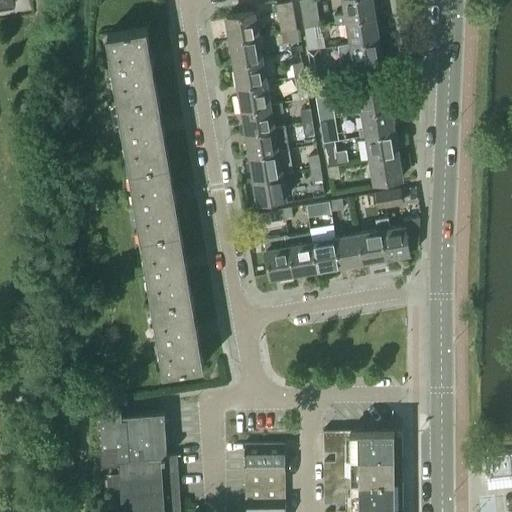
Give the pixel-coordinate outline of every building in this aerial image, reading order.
[(281,31),(286,30),(296,28),(291,0),(290,0),(276,3),(281,31)] [(298,0),(304,26),(314,25),(320,24),(315,0),(298,0)] [(343,0),(345,11),(336,12),(338,21),(346,19),(375,14),(372,0),(343,0)] [(254,11),(226,16),(230,39),(258,34),(254,11)] [(375,14),(346,19),(350,42),(379,37),(375,14)] [(304,26),(308,49),(318,48),(314,25),(304,26)] [(118,101),(158,94),(146,27),(107,33),(118,101)] [(296,28),(286,30),(288,42),(298,40),(296,28)] [(258,34),(230,39),(234,62),(262,57),(258,34)] [(379,37),(350,42),(354,65),(383,61),(379,37)] [(318,48),(308,49),(310,63),(320,62),(318,48)] [(262,57),(234,62),(238,85),(266,80),(262,57)] [(288,77),(294,76),(305,74),(303,61),(286,65),(288,77)] [(383,61),(354,65),(358,89),(387,84),(383,61)] [(305,74),(294,76),(297,89),(308,87),(305,74)] [(266,80),(238,85),(242,108),(270,103),(266,80)] [(316,96),(326,94),(324,82),(314,83),(316,96)] [(387,84),(358,89),(362,112),(391,107),(387,84)] [(130,168),(169,161),(158,94),(118,101),(130,168)] [(330,117),(330,118),(334,117),(332,104),(328,104),(326,94),(316,96),(320,119),(330,117)] [(270,103),(242,108),(246,132),(274,127),(272,113),(283,111),(281,102),(270,103)] [(303,122),(312,120),(310,107),(300,109),(303,122)] [(365,126),(359,127),(360,136),(366,135),(395,130),(391,107),(362,112),(365,126)] [(334,140),(330,118),(330,117),(320,119),(324,142),(334,140)] [(312,120),(303,122),(305,135),(314,134),(312,120)] [(274,127),(246,132),(250,155),(278,150),(289,148),(285,125),(274,127)] [(395,130),(366,135),(370,158),(399,153),(395,130)] [(328,165),(338,164),(334,140),(324,142),(328,165)] [(278,150),(250,155),(254,178),(282,173),(293,171),(289,148),(278,150)] [(399,153),(370,158),(374,181),(403,176),(399,153)] [(310,168),(320,167),(318,154),(308,156),(310,168)] [(141,236),(181,229),(169,161),(130,168),(141,236)] [(338,164),(328,165),(330,178),(340,177),(338,164)] [(320,167),(310,168),(312,182),(323,180),(320,167)] [(282,173),(254,178),(258,201),(286,196),(282,173)] [(375,193),(377,203),(377,206),(401,202),(398,188),(375,193)] [(329,200),(331,211),(344,208),(342,198),(329,200)] [(318,213),(331,211),(329,200),(307,204),(310,216),(319,214),(318,213)] [(282,208),(284,218),(293,217),(291,207),(282,208)] [(272,220),(284,218),(282,208),(271,210),(272,220)] [(402,218),(403,224),(390,227),(388,216),(378,217),(380,228),(381,228),(386,257),(410,252),(409,249),(418,247),(420,216),(402,218)] [(363,261),(386,257),(381,228),(380,228),(358,232),(363,261)] [(141,236),(147,269),(153,303),(192,296),(181,229),(141,236)] [(317,269),(312,240),(311,231),(288,235),(287,235),(294,273),(317,269)] [(340,265),(363,261),(358,232),(335,236),(340,265)] [(287,235),(288,235),(288,233),(264,237),(271,277),(294,273),(287,235)] [(317,269),(340,265),(335,236),(312,240),(317,269)] [(153,303),(158,337),(164,371),(204,364),(192,296),(153,303)] [(107,489),(120,488),(121,511),(180,511),(177,453),(166,454),(163,410),(122,413),(122,412),(102,413),(106,462),(118,461),(119,473),(106,474),(107,489)] [(336,456),(402,455),(402,429),(324,429),(324,451),(336,451),(336,456)] [(244,470),(284,469),(284,442),(244,442),(244,470)] [(486,475),(511,472),(511,452),(484,456),(486,475)] [(324,461),(324,482),(402,481),(402,455),(336,456),(336,461),(324,461)] [(245,498),(285,497),(284,469),(244,470),(245,498)] [(336,502),(336,507),(402,507),(402,481),(324,482),(324,502),(336,502)] [(284,511),(285,497),(245,498),(244,511),(284,511)]
